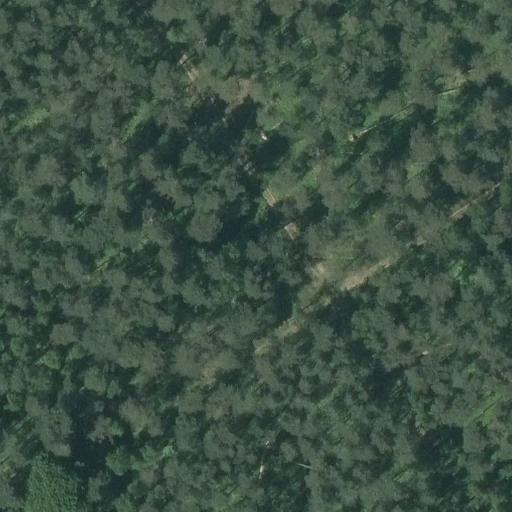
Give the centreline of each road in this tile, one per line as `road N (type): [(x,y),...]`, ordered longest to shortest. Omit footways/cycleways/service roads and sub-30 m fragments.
road 1 (track): [(511,172),(9,511)]
road 2 (track): [(130,0),(330,294)]
road 3 (track): [(327,297),(470,511)]
